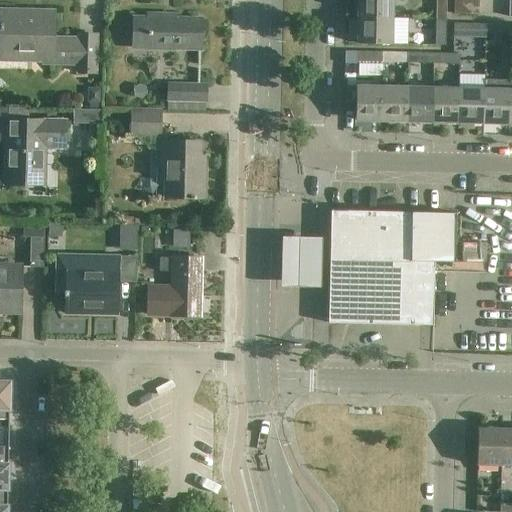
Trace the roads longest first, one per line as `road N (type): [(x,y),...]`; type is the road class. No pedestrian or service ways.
road 1 (residential): [(257,375),(209,360),(27,354)]
road 2 (tertiary): [(257,375),(263,163)]
road 3 (residential): [(312,161),(511,169)]
road 4 (tertiary): [(263,163),(268,0)]
road 5 (residential): [(312,161),(319,0)]
road 6 (residential): [(24,511),(27,354)]
road 7 (unknown): [(122,511),(125,357)]
road 8 (unknown): [(209,360),(198,511)]
road 9 (tertiary): [(279,511),(257,375)]
road 10 (residential): [(310,385),(440,385)]
road 11 (residential): [(440,511),(440,385)]
